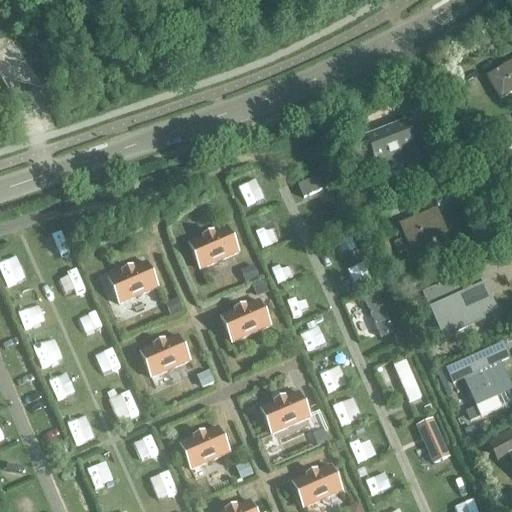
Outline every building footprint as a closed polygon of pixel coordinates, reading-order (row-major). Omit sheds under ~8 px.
[(511,64),(486,80),(500,102),(511,94),(511,64)] [(365,141),(380,176),(399,168),(397,163),(413,156),(409,146),(409,145),(401,126),(365,141)] [(328,173),(297,187),(303,200),(334,186),(328,173)] [(400,232),(408,251),(427,243),(425,239),(442,232),(434,213),(410,223),(411,227),(400,232)] [(187,246),(199,273),(239,255),(227,228),(187,246)] [(337,239),(353,278),(367,272),(350,233),(337,239)] [(107,281),(118,307),(158,291),(146,264),(107,281)] [(473,320),(474,324),(491,317),(477,280),(455,288),(456,291),(451,293),(448,286),(423,296),(439,341),(465,331),(462,324),(473,320)] [(364,302),(381,340),(393,335),(377,296),(364,302)] [(219,319),(231,347),(270,330),(259,302),(219,319)] [(138,354),(150,381),(189,364),(178,337),(138,354)] [(502,347),(446,372),(452,385),(463,380),(476,408),(475,408),(476,409),(466,414),(470,422),(480,418),(500,409),(493,395),(509,387),(499,364),(508,360),(502,347)] [(259,411),(270,438),(310,421),(298,394),(259,411)] [(429,424),(415,429),(433,468),(447,461),(429,424)] [(178,446),(190,473),(229,456),(217,429),(178,446)] [(511,432),(487,445),(497,465),(509,459),(511,465),(511,432)] [(290,484),(302,511),(342,494),(330,467),(290,484)] [(226,511),(253,511),(250,502),(226,511)]
